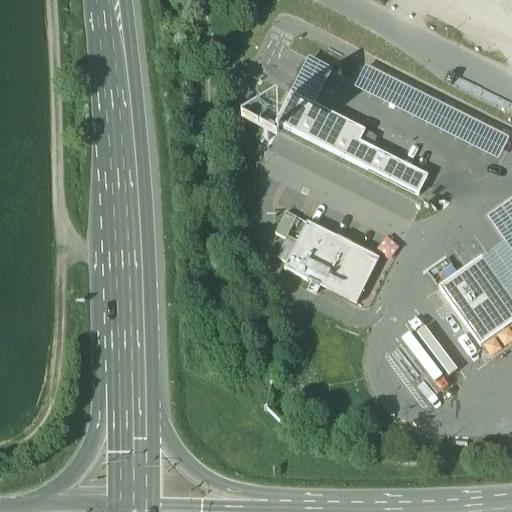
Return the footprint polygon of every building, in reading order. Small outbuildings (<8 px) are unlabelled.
[(328,74),(306,64),(298,80),(289,98),(312,109),(320,91),(328,74)] [(510,140),(367,68),(356,88),(499,160),(510,140)] [(312,109),(289,98),(281,115),(275,128),(419,198),(423,190),(427,181),(359,148),(365,135),(312,109)] [(511,203),(509,199),(482,218),(502,246),(511,258),(511,203)] [(380,264),(286,217),(277,236),(287,242),(277,262),(288,268),(286,272),(358,309),(380,264)] [(511,258),(502,246),(480,262),(511,305),(511,258)] [(511,305),(480,262),(479,260),(439,289),(483,349),(511,328),(511,305)]
